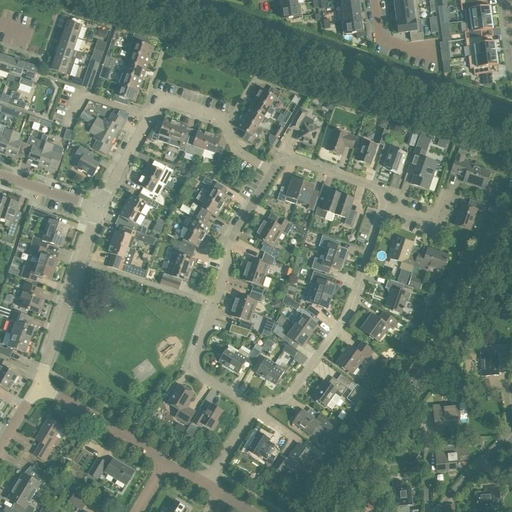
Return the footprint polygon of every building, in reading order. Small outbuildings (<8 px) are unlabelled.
[(342,12),(360,10),(358,0),(354,0),(341,2),(342,10),(342,12)] [(416,0),(405,0),(394,2),(395,12),(418,9),(416,0)] [(477,2),(461,4),(462,11),(464,11),(466,22),(490,19),(490,14),(492,14),(491,7),(478,8),(477,2)] [(300,4),(297,4),(280,7),(282,19),(302,17),(300,4)] [(395,12),(397,23),(417,20),(419,20),(418,9),(395,12)] [(344,22),(361,19),(360,10),(342,12),(344,22)] [(448,17),(439,18),(440,25),(449,24),(448,17)] [(361,19),(344,22),(341,22),(342,34),(356,33),(357,38),(361,38),(360,32),(362,32),(361,19)] [(490,19),(466,22),(467,33),(464,33),(465,41),(482,38),(481,32),(492,30),(492,29),(493,28),(492,22),(491,23),(490,19)] [(417,20),(397,23),(398,34),(410,32),(411,42),(423,40),(422,33),(419,34),(417,20)] [(63,34),(78,39),(82,26),(68,21),(63,34)] [(78,39),(63,34),(59,46),(74,51),(78,39)] [(134,34),(128,52),(132,54),(149,59),(153,48),(146,45),(148,39),(139,35),(134,34)] [(483,44),(482,38),(465,41),(466,47),(469,46),(470,57),(495,54),(495,50),(496,49),(496,42),(483,44)] [(96,45),(92,57),(101,60),(105,48),(96,45)] [(59,46),(55,58),(70,63),(74,64),(76,59),(80,61),(82,54),(74,51),(59,46)] [(129,64),(146,70),(149,59),(132,54),(128,52),(124,62),(129,64)] [(471,57),(468,57),(470,69),(473,69),(474,75),(482,74),(484,87),(492,86),(490,73),(490,67),(497,66),(495,54),(471,57)] [(0,71),(10,74),(15,60),(3,56),(0,64),(0,71)] [(104,61),(102,67),(107,69),(112,71),(116,60),(106,56),(104,61)] [(70,76),(72,70),(74,64),(70,63),(55,58),(51,70),(70,76)] [(10,74),(8,80),(13,82),(15,76),(21,78),(26,64),(15,60),(10,74)] [(450,73),(448,60),(442,61),(442,66),(443,74),(450,73)] [(88,69),(97,72),(98,67),(100,64),(91,61),(88,69)] [(129,64),(124,62),(123,67),(127,69),(125,75),(142,81),(146,70),(129,64)] [(32,88),(38,68),(26,64),(21,78),(19,84),(32,88)] [(97,72),(88,69),(82,87),(91,90),(97,72)] [(122,74),(119,85),(122,86),(138,91),(142,81),(125,75),(122,74)] [(122,86),(118,97),(115,96),(113,101),(127,106),(129,101),(135,102),(138,91),(122,86)] [(171,94),(179,97),(181,88),(174,86),(171,94)] [(271,88),(268,93),(260,88),(254,99),(269,108),(275,98),(277,99),(281,94),(271,88)] [(12,106),(16,93),(12,92),(7,105),(12,106)] [(16,93),(12,106),(16,108),(20,94),(16,93)] [(197,94),(195,101),(205,105),(207,97),(197,94)] [(254,99),(248,108),(264,117),(267,112),(272,116),(275,111),(269,108),(254,99)] [(242,118),(258,127),(264,117),(248,108),(242,118)] [(296,140),(314,146),(320,129),(312,126),(314,121),(305,116),(307,113),(300,109),(293,121),(290,128),(299,131),(296,140)] [(93,125),(114,138),(118,131),(120,132),(126,121),(112,114),(108,121),(104,119),(103,122),(96,118),(93,125)] [(258,141),(254,139),(252,137),(255,133),(260,136),(263,130),(258,127),(242,118),(236,128),(242,132),(239,137),(255,146),(258,141)] [(157,141),(168,145),(170,139),(176,122),(164,119),(163,123),(157,121),(151,141),(157,143),(157,141)] [(388,122),(381,120),(379,126),(386,128),(388,122)] [(178,150),(184,152),(192,130),(186,128),(187,126),(176,122),(170,139),(168,145),(179,148),(178,150)] [(114,138),(93,125),(89,133),(95,136),(93,139),(96,141),(92,148),(106,156),(112,145),(111,144),(114,138)] [(282,129),(279,127),(273,137),(277,139),(282,129)] [(0,153),(5,155),(13,132),(5,129),(4,133),(0,132),(0,153)] [(383,146),(387,132),(380,129),(375,143),(383,146)] [(184,152),(190,154),(201,158),(202,156),(204,151),(203,150),(209,134),(198,130),(197,132),(192,130),(184,152)] [(344,147),(351,149),(355,138),(333,130),(326,150),(341,155),(344,147)] [(13,132),(5,155),(12,158),(11,160),(15,161),(21,142),(18,141),(20,134),(13,132)] [(220,137),(209,134),(203,150),(204,151),(202,156),(212,160),(212,161),(218,163),(223,148),(217,146),(220,137)] [(29,138),(26,147),(31,149),(26,165),(30,166),(30,164),(38,167),(46,143),(48,137),(43,135),(41,142),(29,138)] [(415,172),(411,184),(428,190),(438,163),(424,158),(431,138),(421,135),(416,149),(415,148),(408,169),(415,172)] [(357,161),(370,165),(376,146),(363,142),(357,161)] [(64,149),(46,143),(38,167),(45,169),(44,171),(48,172),(49,169),(57,171),(62,156),(64,149)] [(458,148),(456,153),(465,156),(467,148),(460,145),(458,148)] [(400,175),(407,154),(400,152),(401,150),(390,147),(384,167),(391,169),(390,172),(400,175)] [(99,165),(92,161),(95,156),(80,148),(75,157),(81,160),(76,169),(92,177),(99,165)] [(456,155),(451,172),(465,177),(463,182),(484,190),(489,173),(474,167),(474,166),(462,162),(464,158),(456,155)] [(147,164),(142,175),(164,187),(173,171),(158,163),(154,161),(151,166),(147,164)] [(164,187),(142,175),(136,185),(143,189),(140,194),(155,203),(164,187)] [(289,185),(288,190),(281,187),(277,201),(284,203),(284,201),(295,205),(297,199),(303,183),(295,180),(296,179),(290,177),(288,185),(289,185)] [(202,189),(199,194),(222,208),(228,198),(223,195),(226,190),(224,188),(209,180),(205,178),(202,183),(206,185),(210,188),(210,187),(213,189),(210,194),(202,189)] [(297,199),(296,204),(307,205),(306,209),(313,211),(318,198),(311,196),(314,186),(303,183),(297,199)] [(315,216),(325,220),(332,222),(334,215),(341,196),(329,192),(325,205),(319,203),(315,216)] [(130,195),(124,206),(140,214),(146,204),(156,210),(159,205),(155,203),(140,194),(137,199),(130,195)] [(198,207),(194,212),(208,220),(211,215),(216,218),(222,208),(199,194),(196,199),(204,204),(201,209),(198,207)] [(350,226),(353,227),(356,216),(354,215),(348,213),(353,200),(341,196),(334,215),(346,219),(344,224),(350,226)] [(456,218),(454,224),(454,225),(470,231),(477,211),(482,212),(485,205),(469,200),(467,207),(462,205),(458,218),(456,218)] [(11,222),(17,204),(6,201),(0,218),(0,220),(6,223),(4,227),(10,229),(8,236),(13,238),(17,224),(11,222)] [(134,224),(140,214),(124,206),(119,216),(123,218),(119,226),(140,234),(142,228),(138,226),(134,224)] [(186,229),(188,230),(204,238),(209,228),(205,226),(208,220),(194,212),(191,210),(188,215),(192,218),(186,229)] [(49,222),(48,224),(46,231),(65,238),(68,227),(59,224),(54,223),(56,217),(36,211),(34,217),(49,222)] [(266,218),(260,228),(278,239),(281,233),(287,236),(290,230),(304,238),(306,229),(293,225),(293,226),(280,218),(276,225),(266,218)] [(114,231),(111,242),(130,249),(134,237),(138,239),(137,240),(152,245),(155,238),(144,235),(140,234),(119,226),(117,232),(114,231)] [(278,239),(260,228),(254,238),(264,244),(260,251),(264,253),(271,257),(275,250),(272,248),(278,239)] [(188,230),(183,240),(198,249),(204,238),(188,230)] [(61,248),(65,238),(46,231),(43,241),(33,238),(32,241),(27,240),(26,243),(31,244),(31,245),(32,245),(46,250),(48,243),(61,248)] [(325,255),(343,262),(347,251),(334,247),(336,241),(322,237),(318,247),(327,250),(325,255)] [(391,252),(389,259),(401,263),(399,269),(401,269),(403,270),(407,272),(408,272),(410,272),(411,273),(415,259),(408,257),(412,246),(413,244),(398,239),(396,245),(392,244),(390,252),(391,252)] [(111,242),(107,253),(113,255),(109,267),(143,279),(145,272),(130,268),(134,256),(136,250),(130,249),(111,242)] [(44,255),(46,250),(32,245),(28,257),(39,260),(37,265),(53,271),(57,260),(44,255)] [(167,263),(170,264),(191,271),(195,260),(191,259),(193,253),(177,248),(173,246),(171,253),(167,263)] [(418,253),(413,266),(423,269),(424,266),(443,272),(448,256),(428,249),(426,255),(418,253)] [(245,270),(265,277),(269,266),(272,267),(275,259),(271,257),(264,253),(260,263),(249,259),(245,270)] [(343,262),(325,255),(323,261),(315,258),(311,269),(325,273),(327,268),(340,272),(343,262)] [(187,282),(191,271),(170,264),(168,269),(173,271),(171,276),(164,274),(160,285),(178,291),(180,284),(178,283),(180,280),(187,282)] [(50,281),(53,271),(37,265),(35,271),(25,267),(21,278),(35,283),(37,277),(40,278),(50,281)] [(251,292),(262,295),(265,288),(262,287),(265,277),(245,270),(242,281),(253,284),(251,292)] [(323,282),(325,276),(313,272),(309,283),(316,285),(314,292),(331,298),(335,286),(323,282)] [(408,286),(420,290),(423,281),(411,277),(408,286)] [(404,285),(403,285),(388,280),(385,288),(390,290),(385,306),(393,309),(392,312),(401,315),(403,310),(404,311),(404,308),(403,308),(408,293),(402,291),(403,288),(404,285)] [(41,291),(25,286),(20,301),(24,302),(22,309),(39,315),(44,301),(38,298),(41,291)] [(309,290),(306,302),(310,304),(327,310),(331,298),(314,292),(309,290)] [(233,306),(253,313),(257,302),(260,303),(262,295),(251,292),(248,299),(237,295),(233,306)] [(300,306),(284,295),(282,303),(288,308),(290,306),(296,311),(300,306)] [(428,295),(427,296),(431,305),(432,306),(438,298),(428,295)] [(233,306),(230,317),(241,320),(239,328),(250,331),(251,329),(252,324),(250,323),(253,313),(233,306)] [(316,318),(319,313),(309,306),(306,311),(316,318)] [(10,312),(7,322),(10,323),(7,333),(12,335),(30,341),(34,329),(28,327),(30,319),(24,317),(10,312)] [(295,317),(291,323),(295,326),(309,336),(317,326),(298,312),(295,317)] [(372,315),(361,330),(377,342),(388,327),(392,330),(397,323),(384,313),(379,320),(372,315)] [(281,316),(276,323),(281,327),(286,320),(281,316)] [(250,331),(239,328),(231,325),(229,332),(246,338),(250,331)] [(272,333),(277,336),(282,340),(286,335),(283,333),(285,332),(277,326),(272,333)] [(309,336),(295,326),(287,336),(301,347),(309,336)] [(271,331),(264,328),(262,334),(269,337),(271,331)] [(0,347),(0,354),(10,359),(13,350),(26,354),(30,341),(12,335),(8,346),(7,349),(0,347)] [(260,353),(266,357),(274,344),(267,340),(260,353)] [(349,346),(336,363),(351,374),(364,357),(367,360),(373,351),(362,343),(356,351),(349,346)] [(294,358),(298,352),(287,344),(283,350),(294,358)] [(218,363),(224,366),(228,369),(238,352),(228,346),(218,363)] [(480,348),(480,347),(479,347),(481,377),(498,376),(498,373),(505,373),(504,355),(497,355),(496,347),(480,348)] [(257,357),(260,353),(253,349),(251,353),(249,355),(240,349),(238,352),(228,369),(238,375),(247,360),(253,364),(257,357)] [(265,380),(275,364),(265,358),(256,374),(265,380)] [(275,364),(265,380),(275,386),(284,371),(286,372),(289,368),(282,363),(280,367),(275,364)] [(0,376),(13,384),(18,376),(1,366),(0,368),(0,376)] [(13,384),(0,376),(0,388),(8,393),(13,384)] [(324,381),(312,397),(325,407),(326,406),(331,410),(340,398),(347,388),(332,378),(328,384),(324,381)] [(480,384),(470,385),(471,393),(481,391),(480,384)] [(356,385),(346,399),(357,407),(368,393),(356,385)] [(195,412),(188,408),(191,403),(188,401),(193,394),(179,386),(168,404),(179,411),(175,418),(187,425),(195,412)] [(441,417),(442,426),(459,424),(457,404),(433,407),(434,418),(441,417)] [(206,413),(200,410),(192,423),(199,427),(201,424),(212,430),(223,412),(211,405),(206,413)] [(314,419),(302,410),(293,423),(310,435),(319,423),(330,431),(335,424),(318,412),(314,419)] [(49,419),(36,440),(41,444),(34,455),(45,462),(52,449),(49,448),(62,426),(49,419)] [(180,425),(176,430),(182,434),(185,428),(180,425)] [(190,425),(183,436),(189,440),(196,429),(190,425)] [(74,431),(67,435),(69,439),(76,435),(74,431)] [(257,433),(246,450),(259,458),(260,456),(264,458),(266,460),(268,456),(270,452),(274,446),(268,442),(269,440),(257,433)] [(281,456),(272,469),(280,475),(286,467),(297,475),(312,455),(298,445),(287,460),(281,456)] [(459,469),(458,459),(468,458),(467,446),(457,447),(457,450),(441,451),(441,450),(435,451),(437,471),(459,469)] [(269,458),(265,465),(270,468),(274,461),(280,452),(274,449),(272,453),(269,457),(269,458)] [(421,458),(415,454),(411,461),(417,464),(421,458)] [(113,459),(109,466),(98,459),(89,474),(97,480),(102,472),(126,486),(134,472),(113,459)] [(39,472),(34,481),(22,474),(18,481),(16,480),(13,485),(19,489),(33,497),(40,485),(38,483),(43,475),(39,472)] [(259,484),(260,483),(264,477),(262,476),(261,477),(258,477),(256,481),(255,482),(259,484)] [(263,482),(264,485),(265,488),(267,487),(271,485),(269,480),(263,482)] [(402,482),(392,483),(394,500),(394,507),(398,507),(412,506),(410,488),(402,489),(402,482)] [(19,489),(13,485),(9,492),(11,493),(7,499),(20,507),(16,511),(33,511),(35,509),(28,505),(33,497),(19,489)] [(485,493),(476,493),(477,507),(486,507),(486,510),(493,510),(493,507),(493,498),(500,498),(499,487),(485,488),(485,493)] [(373,490),(363,495),(369,508),(379,504),(373,490)] [(76,493),(71,499),(83,508),(88,502),(76,493)] [(187,511),(189,511),(175,502),(170,510),(169,509),(167,510),(165,511),(187,511)]
